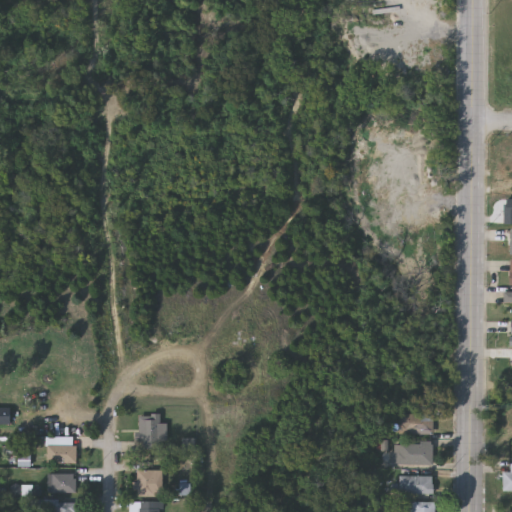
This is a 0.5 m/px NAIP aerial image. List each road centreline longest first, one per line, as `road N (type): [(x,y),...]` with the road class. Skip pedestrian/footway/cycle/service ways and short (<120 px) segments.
road 1 (tertiary): [(471,121),(470,511)]
road 2 (tertiary): [(470,0),(471,121)]
